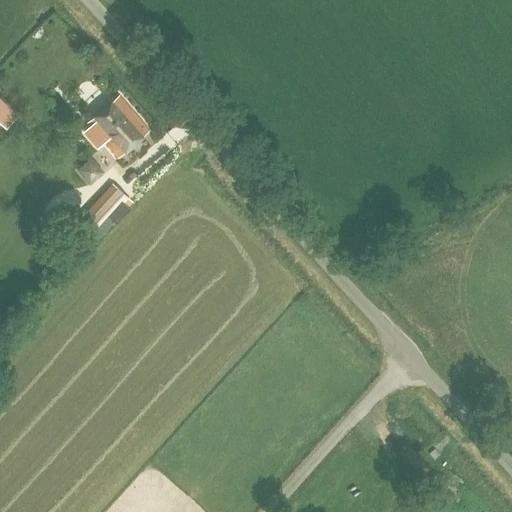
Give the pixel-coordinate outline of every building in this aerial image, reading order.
[(120,156),(151,129),(119,94),(89,122),(120,156)] [(102,153),(88,164),(102,182),(116,171),(102,153)] [(95,242),(133,201),(114,184),(76,224),(95,242)] [(90,248),(81,239),(73,248),(82,256),(90,248)] [(440,453),(435,448),(429,453),(434,459),(441,453),(440,453)]
